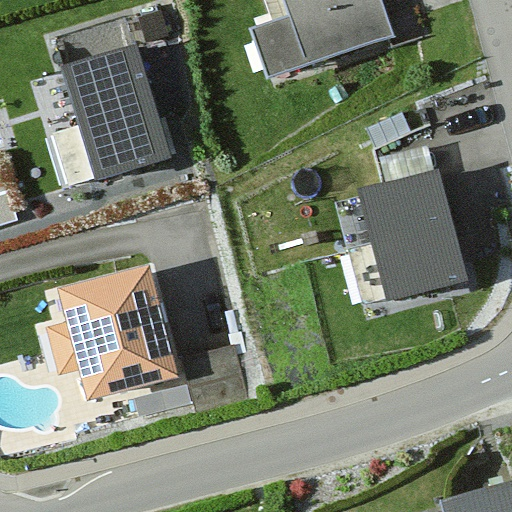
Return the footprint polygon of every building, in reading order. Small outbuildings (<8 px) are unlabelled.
[(421,44),(408,0),(255,0),(261,18),(243,23),(263,90),(421,44)] [(66,23),(94,173),(173,159),(145,9),(66,23)] [(374,311),(466,283),(431,173),(340,201),(374,311)] [(172,391),(145,279),(48,303),(75,415),(172,391)] [(511,511),(511,491),(429,511),(511,511)]
